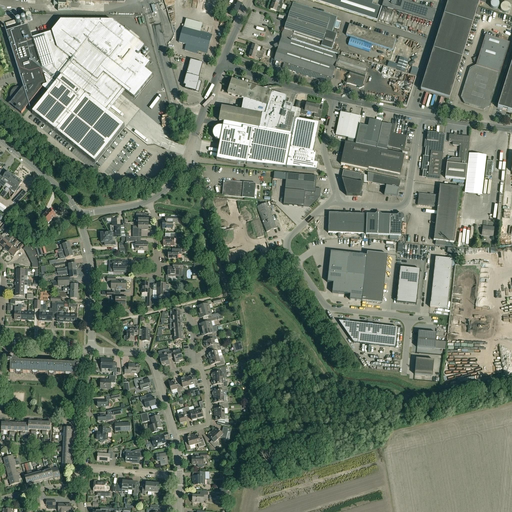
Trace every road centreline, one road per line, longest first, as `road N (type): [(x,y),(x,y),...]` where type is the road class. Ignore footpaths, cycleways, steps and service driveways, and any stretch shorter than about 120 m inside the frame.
road 1 (unclassified): [(432,319),(322,302),(287,242),(336,196)]
road 2 (unknown): [(476,124),(467,203),(480,213),(493,196),(500,127)]
road 3 (unclassified): [(336,196),(345,205),(404,203),(420,115)]
road 4 (unclassified): [(148,201),(182,167),(219,63)]
road 5 (track): [(90,326),(231,294)]
road 6 (unknown): [(293,0),(426,43)]
road 7 (residential): [(89,351),(89,258),(78,215)]
